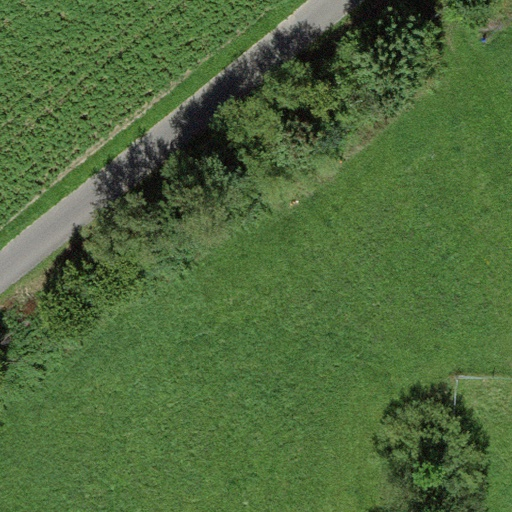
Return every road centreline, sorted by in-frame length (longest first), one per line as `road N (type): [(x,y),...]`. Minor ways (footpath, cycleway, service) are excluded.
road 1 (track): [(0,271),(337,0)]
road 2 (track): [(433,0),(447,26),(511,304)]
